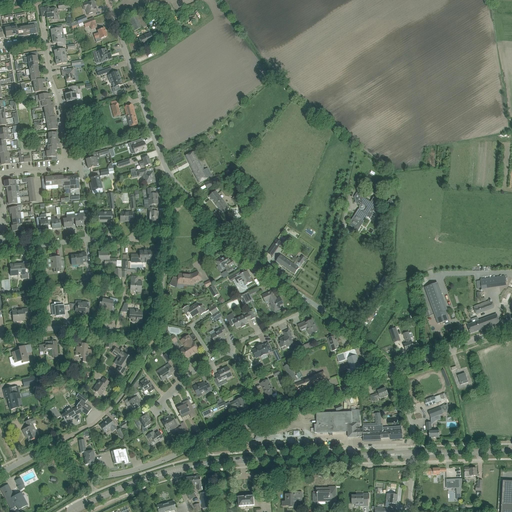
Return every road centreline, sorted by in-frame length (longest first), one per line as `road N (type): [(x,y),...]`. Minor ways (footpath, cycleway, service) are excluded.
road 1 (tertiary): [(307,301),(249,257),(168,170),(110,6)]
road 2 (tertiary): [(0,473),(54,447),(85,473),(111,477),(263,419)]
road 3 (secondary): [(209,463),(383,454)]
road 4 (residential): [(0,245),(139,238)]
road 5 (tertiary): [(263,419),(393,370)]
road 6 (residential): [(62,166),(65,136),(44,38)]
road 7 (unclassified): [(393,370),(510,324)]
